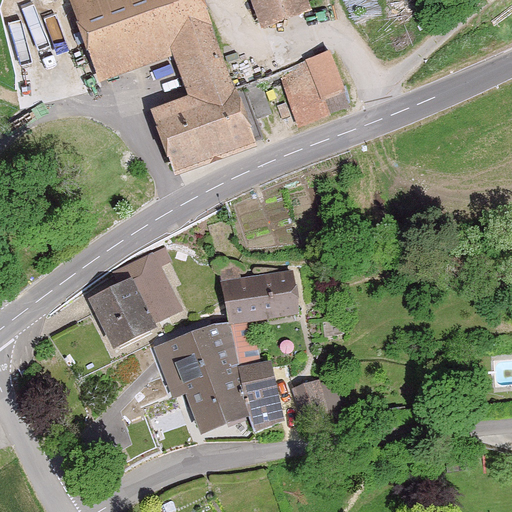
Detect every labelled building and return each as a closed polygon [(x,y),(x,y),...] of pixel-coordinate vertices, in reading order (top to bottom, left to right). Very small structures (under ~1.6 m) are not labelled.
[(158,115),(178,170),(262,139),(255,119),(271,114),(261,86),(246,90),(244,86),(229,90),(197,0),(83,0),(75,3),(100,72),(183,43),(203,99),(158,115)] [(302,0),(255,0),(265,27),(268,27),(267,25),(306,10),(302,0)] [(321,65),(280,78),(297,131),(338,118),(321,65)] [(112,304),(98,311),(116,347),(152,329),(150,324),(177,312),(156,270),(107,294),(112,304)] [(292,276),(222,286),(230,322),(233,322),(254,319),(298,311),(292,276)] [(254,319),(233,322),(241,370),(247,413),(250,421),(256,434),(264,430),(262,427),(276,421),(278,425),(281,423),(272,389),(274,389),(271,375),(269,375),(268,368),(271,368),(270,362),(265,364),(265,366),(262,366),(254,319)] [(214,326),(169,344),(192,406),(192,407),(193,413),(200,428),(198,429),(200,433),(206,431),(205,429),(247,413),(241,370),(233,322),(230,322),(230,324),(214,326)] [(314,383),(295,390),(305,416),(321,411),(323,417),(343,412),(336,387),(318,392),(314,383)]
